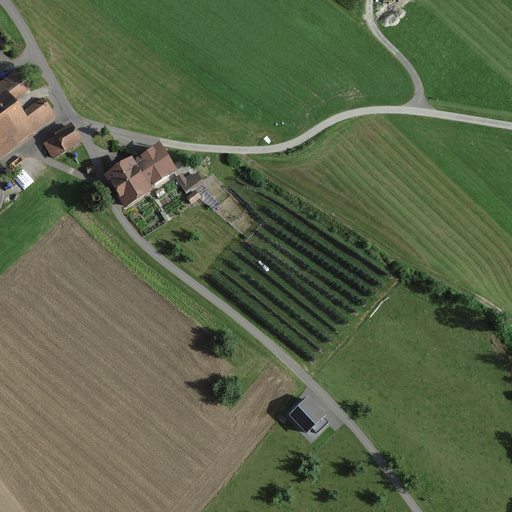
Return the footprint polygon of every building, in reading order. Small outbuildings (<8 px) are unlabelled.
[(0,157),(55,117),(40,98),(19,114),(11,103),(31,88),(17,68),(0,81),(0,157)] [(79,143),(68,126),(43,142),(54,159),(79,143)] [(129,157),(100,172),(121,211),(147,197),(146,189),(173,176),(159,149),(132,163),(129,157)] [(184,172),(176,177),(186,193),(205,181),(198,171),(187,178),(184,172)] [(324,420),(305,399),(287,416),(306,437),(324,420)]
